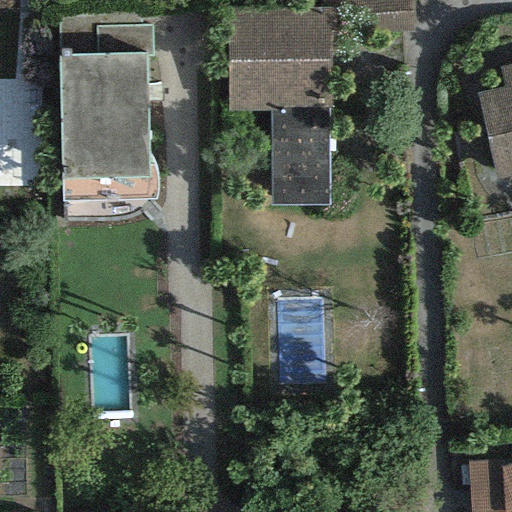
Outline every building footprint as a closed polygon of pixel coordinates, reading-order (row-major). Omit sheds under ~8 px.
[(332,7),(226,7),(227,113),(269,112),(273,111),(273,109),(326,108),(329,107),(332,7)] [(61,201),(154,201),(156,195),(156,187),(156,179),(155,170),(152,162),(147,155),(145,56),(152,56),(151,25),(140,25),(140,13),(57,17),(58,57),(61,201)] [(511,65),(500,68),(504,88),(476,94),(497,180),(511,176),(511,65)] [(273,111),(269,112),(270,205),(326,205),(326,108),(273,109),(273,111)] [(511,511),(511,460),(467,462),(469,511),(511,511)]
